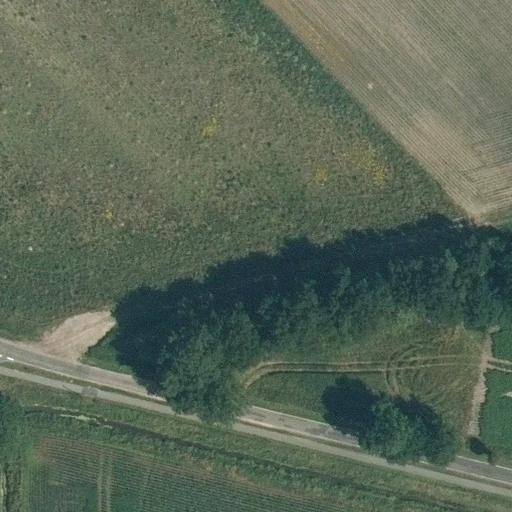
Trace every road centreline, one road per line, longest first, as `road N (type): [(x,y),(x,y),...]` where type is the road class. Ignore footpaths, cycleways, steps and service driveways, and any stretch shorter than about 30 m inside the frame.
road 1 (unclassified): [(15,357),(511,211)]
road 2 (tertiary): [(15,357),(511,476)]
